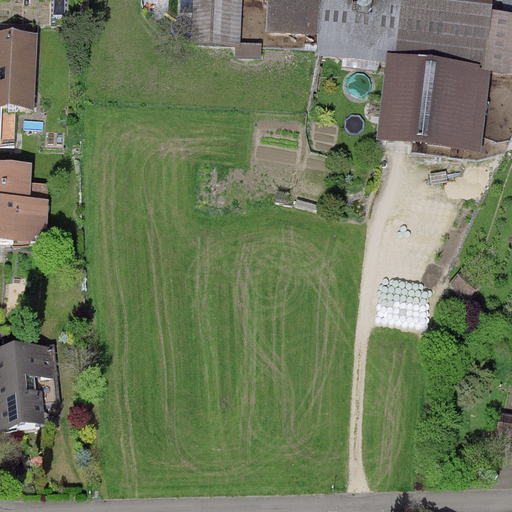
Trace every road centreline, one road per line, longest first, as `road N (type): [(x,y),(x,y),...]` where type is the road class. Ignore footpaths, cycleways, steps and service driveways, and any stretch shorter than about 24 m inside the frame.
road 1 (track): [(398,169),(366,326),(353,507)]
road 2 (residential): [(128,511),(353,507)]
road 3 (residential): [(353,507),(511,502)]
